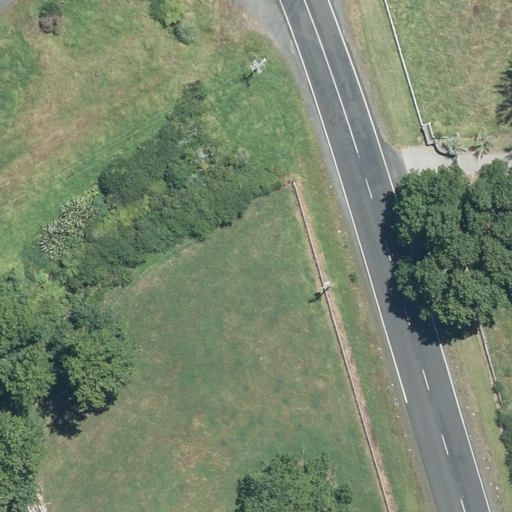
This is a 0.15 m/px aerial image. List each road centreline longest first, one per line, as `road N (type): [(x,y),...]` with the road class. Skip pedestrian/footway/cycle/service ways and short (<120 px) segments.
road 1 (unclassified): [(304,0),(352,133),(464,511)]
road 2 (unknown): [(369,190),(511,183)]
